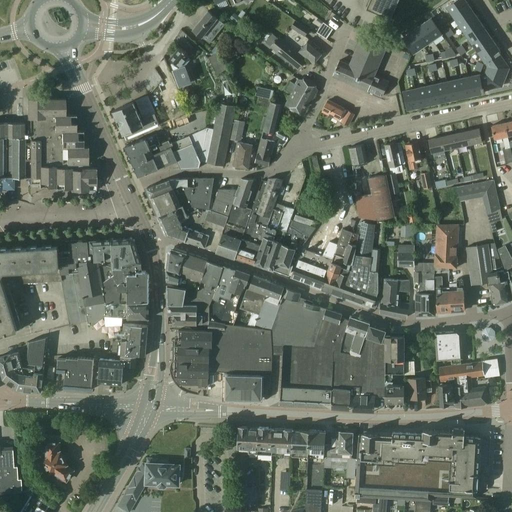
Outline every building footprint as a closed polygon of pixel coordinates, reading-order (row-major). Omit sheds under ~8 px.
[(370,0),(366,9),(390,19),(398,0),(370,0)] [(468,6),(464,0),(456,0),(447,7),(453,16),(468,6)] [(468,6),(453,16),(460,25),(475,15),(468,6)] [(209,44),(224,25),(208,11),(192,30),(209,44)] [(475,15),(460,25),(466,35),(481,24),(475,15)] [(431,19),(422,25),(432,40),(441,34),(431,19)] [(291,27),(305,36),(309,30),(295,20),(291,27)] [(316,33),(326,39),(333,29),(323,22),(316,33)] [(487,33),(481,24),(466,35),(472,44),(487,33)] [(422,25),(413,31),(423,46),(432,40),(422,25)] [(423,46),(413,31),(403,38),(414,53),(423,46)] [(334,76),(338,78),(368,91),(374,76),(385,48),(387,44),(363,33),(349,65),(339,61),(333,76),(334,76)] [(494,43),(487,33),(472,44),(479,53),(494,43)] [(305,60),(278,38),(272,34),(265,42),(271,47),(270,48),(297,69),(305,60)] [(313,64),(323,52),(309,40),(299,52),(313,64)] [(479,53),(485,63),(499,54),(501,52),(494,43),(479,53)] [(179,48),(170,59),(174,63),(172,66),(180,87),(190,83),(184,68),(192,59),(188,55),(179,48)] [(488,71),(505,78),(508,68),(499,54),(485,63),(489,68),(488,71)] [(481,75),(484,90),(501,86),(505,78),(488,71),(487,73),(481,75)] [(469,77),(473,95),(485,92),(484,90),(481,75),(469,77)] [(374,76),(368,91),(382,97),(388,82),(374,76)] [(163,81),(161,77),(147,83),(155,101),(168,95),(169,97),(176,94),(169,78),(163,81)] [(473,95),(469,77),(457,80),(461,97),(473,95)] [(304,115),(317,90),(298,79),(295,84),(290,82),(286,90),(292,93),(285,104),(304,115)] [(457,80),(447,82),(451,100),(461,97),(457,80)] [(451,100),(447,82),(436,84),(440,102),(451,100)] [(440,102),(436,84),(425,87),(429,104),(440,102)] [(257,87),(255,96),(258,97),(271,99),(273,90),(257,87)] [(429,104),(425,87),(415,89),(418,107),(429,104)] [(418,107),(415,89),(404,91),(408,109),(418,107)] [(133,102),(113,111),(123,135),(124,134),(126,138),(128,137),(129,138),(158,126),(156,120),(157,120),(157,118),(155,113),(148,96),(133,102)] [(258,97),(256,105),(268,108),(271,101),(270,101),(271,99),(258,97)] [(66,98),(29,98),(29,118),(30,118),(30,177),(31,177),(31,187),(40,187),(56,187),(56,188),(55,188),(55,189),(71,189),(71,190),(71,191),(88,191),(88,190),(96,190),(96,168),(82,168),(82,163),(89,163),(89,146),(83,146),(83,130),(77,130),(77,114),(66,114),(66,98)] [(268,108),(263,130),(276,133),(283,104),(271,101),(268,108)] [(354,114),(347,110),(345,109),(328,101),(322,112),(338,120),(341,116),(344,117),(341,122),(348,126),(354,114)] [(219,104),(213,129),(207,162),(223,166),(235,107),(219,104)] [(0,136),(24,137),(24,124),(0,123),(0,136)] [(505,149),(510,148),(505,123),(492,126),(495,139),(503,138),(505,148),(505,149)] [(234,124),(231,139),(240,140),(243,126),(234,124)] [(204,145),(207,128),(170,144),(169,140),(156,146),(152,135),(125,145),(138,176),(177,161),(180,168),(199,168),(199,167),(201,161),(204,145)] [(201,161),(207,162),(213,129),(207,128),(204,145),(201,161)] [(480,128),(467,131),(470,144),(483,141),(480,128)] [(467,131),(454,134),(457,147),(469,144),(470,144),(467,131)] [(454,134),(442,137),(444,150),(457,147),(454,134)] [(24,137),(0,136),(0,177),(25,178),(25,137),(24,137)] [(442,137),(429,140),(431,153),(444,150),(442,137)] [(269,165),(275,142),(261,138),(255,162),(269,165)] [(405,144),(409,161),(407,161),(409,170),(418,168),(417,163),(422,162),(421,158),(422,158),(418,141),(405,144)] [(252,168),(255,145),(237,142),(233,166),(252,168)] [(400,158),(399,152),(402,151),(400,143),(397,144),(397,142),(385,145),(388,161),(389,167),(402,164),(400,158)] [(349,148),(353,164),(352,164),(353,169),(361,168),(360,166),(368,164),(363,145),(349,148)] [(506,163),(511,161),(511,154),(510,148),(505,149),(502,149),(506,163)] [(309,157),(313,174),(320,172),(317,155),(309,157)] [(396,172),(387,174),(391,194),(400,192),(396,172)] [(432,187),(429,172),(420,174),(424,189),(432,187)] [(372,193),(355,197),(359,217),(378,219),(395,216),(391,194),(387,174),(368,178),(372,193)] [(168,180),(147,188),(151,198),(181,185),(195,187),(195,178),(190,178),(169,179),(168,180)] [(181,185),(151,198),(159,216),(183,206),(209,210),(214,178),(195,178),(195,187),(181,185)] [(237,189),(216,251),(236,257),(252,209),(246,207),(249,200),(254,186),(256,179),(241,178),(237,189)] [(252,209),(236,257),(255,264),(255,263),(273,209),(284,180),(278,178),(269,179),(268,182),(264,181),(263,181),(262,181),(252,209)] [(494,180),(458,188),(459,193),(461,201),(483,196),(487,215),(501,209),(499,201),(497,189),(494,180)] [(183,206),(159,216),(162,224),(163,224),(167,235),(186,241),(186,240),(216,251),(237,189),(219,189),(211,210),(209,210),(183,206)] [(277,229),(264,267),(273,270),(290,220),(294,209),(285,206),(283,212),(277,229)] [(273,209),(255,263),(264,267),(277,229),(283,212),(273,209)] [(494,222),(503,220),(501,209),(487,215),(489,224),(490,224),(492,232),(497,231),(494,222)] [(290,220),(273,270),(289,276),(296,257),(302,248),(301,247),(315,228),(290,220)] [(362,222),(359,235),(352,270),(342,296),(362,303),(369,285),(370,279),(373,249),(375,225),(362,222)] [(438,225),(435,265),(434,270),(449,272),(449,266),(457,267),(459,225),(438,225)] [(414,237),(415,227),(407,227),(406,236),(414,237)] [(332,293),(342,266),(352,233),(343,230),(338,245),(322,288),(321,289),(332,293)] [(352,270),(359,235),(352,233),(342,266),(332,293),(342,297),(342,296),(352,270)] [(94,252),(95,263),(113,268),(118,268),(123,267),(141,263),(134,240),(131,238),(103,239),(103,241),(98,241),(98,240),(94,240),(91,241),(92,252),(94,252)] [(79,272),(77,263),(87,261),(91,262),(90,252),(87,252),(87,240),(69,241),(69,246),(58,246),(61,274),(73,273),(79,272)] [(322,288),(338,245),(330,242),(322,256),(312,285),(322,288)] [(492,272),(492,269),(491,259),(495,258),(499,258),(495,243),(488,244),(488,245),(467,247),(470,271),(472,285),(488,283),(489,283),(487,273),(492,272)] [(399,245),(399,266),(414,266),(414,245),(406,245),(399,245)] [(0,249),(0,335),(22,329),(10,290),(7,281),(0,283),(0,282),(0,270),(1,271),(2,273),(10,277),(14,277),(14,280),(19,283),(62,281),(74,280),(73,273),(61,274),(58,246),(0,249)] [(511,258),(505,246),(498,249),(506,269),(507,268),(511,265),(511,258)] [(169,250),(167,269),(180,274),(187,254),(171,249),(169,250)] [(381,249),(373,249),(370,279),(369,285),(362,303),(373,307),(379,291),(378,273),(378,272),(379,272),(381,249)] [(291,277),(302,281),(312,252),(306,250),(303,256),(300,255),(297,262),(291,277)] [(312,252),(302,281),(312,285),(322,256),(312,252)] [(178,282),(178,286),(197,289),(199,286),(208,261),(187,254),(180,274),(178,282)] [(149,301),(149,282),(149,277),(149,275),(148,273),(147,273),(146,272),(145,271),(142,271),(141,263),(123,267),(118,268),(113,268),(95,263),(91,262),(87,261),(77,263),(79,272),(85,306),(105,303),(127,303),(127,302),(149,301)] [(215,291),(223,266),(208,261),(199,286),(215,291)] [(434,264),(415,263),(415,272),(414,272),(415,282),(422,282),(423,289),(420,289),(420,293),(416,294),(417,315),(435,314),(434,293),(434,280),(434,264)] [(209,305),(209,321),(225,323),(234,324),(238,316),(237,315),(238,312),(235,311),(244,283),(247,284),(250,274),(230,268),(223,266),(215,291),(209,305)] [(167,269),(167,270),(167,281),(178,282),(180,274),(167,269)] [(511,300),(508,280),(510,280),(508,271),(504,272),(504,270),(497,272),(498,275),(499,275),(501,282),(499,282),(503,302),(511,300)] [(503,302),(499,282),(501,282),(499,275),(498,275),(497,272),(492,272),(487,273),(489,283),(493,304),(503,302)] [(238,312),(237,315),(238,316),(250,320),(248,326),(255,327),(270,282),(253,276),(249,288),(247,289),(238,312)] [(435,277),(436,289),(437,311),(451,310),(450,291),(443,292),(442,276),(435,277)] [(397,289),(410,292),(410,283),(409,280),(397,280),(384,279),(380,312),(407,317),(409,303),(400,302),(401,299),(398,299),(399,292),(398,292),(397,289)] [(465,310),(464,286),(462,280),(456,280),(457,283),(449,284),(450,291),(451,310),(465,310)] [(270,282),(255,327),(271,330),(286,288),(284,287),(270,282)] [(178,286),(168,284),(169,305),(209,305),(215,291),(199,286),(197,289),(178,286)] [(286,288),(271,330),(273,355),(283,355),(280,400),(331,403),(332,388),(341,352),(343,343),(342,343),(350,317),(349,317),(349,318),(349,319),(341,317),(341,313),(326,309),(299,298),(300,294),(286,288)] [(105,317),(128,319),(149,319),(149,301),(127,302),(127,303),(105,303),(85,306),(89,327),(105,317)] [(168,305),(168,314),(174,314),(173,323),(196,324),(196,330),(224,330),(225,323),(209,321),(209,305),(169,305),(168,305)] [(343,343),(341,352),(349,353),(351,348),(360,320),(350,317),(342,343),(343,343)] [(70,326),(82,323),(81,318),(69,320),(70,326)] [(360,320),(351,348),(353,349),(352,351),(360,354),(369,323),(360,320)] [(133,343),(146,344),(148,325),(125,323),(124,338),(133,339),(133,343)] [(176,340),(174,379),(180,385),(208,386),(209,371),(272,372),(272,355),(273,355),(271,330),(255,327),(248,326),(247,327),(234,325),(234,324),(225,323),(224,330),(196,330),(179,329),(179,340),(176,340)] [(353,407),(353,408),(374,409),(375,397),(385,397),(385,385),(385,374),(384,330),(371,326),(361,356),(357,390),(354,395),(353,407)] [(491,338),(494,334),(494,331),(491,329),(487,329),(484,332),(485,336),(488,338),(491,338)] [(385,331),(384,330),(385,374),(404,373),(404,360),(405,360),(405,336),(385,336),(385,331)] [(437,359),(451,358),(451,364),(461,363),(460,358),(463,357),(461,333),(458,330),(435,332),(437,359)] [(47,352),(48,337),(28,342),(25,363),(25,365),(23,365),(18,352),(0,356),(0,367),(3,378),(17,388),(42,391),(45,366),(47,352)] [(146,344),(133,343),(133,339),(124,338),(123,338),(118,340),(118,345),(120,345),(119,354),(132,355),(132,354),(145,355),(146,344)] [(332,388),(331,403),(332,403),(332,406),(349,407),(353,407),(354,395),(357,390),(361,356),(353,354),(349,354),(349,353),(341,352),(332,388)] [(135,367),(136,357),(121,356),(120,360),(100,358),(98,382),(122,384),(123,366),(135,367)] [(79,359),(77,389),(92,390),(95,358),(79,357),(78,359),(79,359)] [(79,359),(78,359),(67,358),(67,359),(59,359),(58,371),(66,372),(65,388),(77,389),(79,359)] [(486,387),(472,388),(471,377),(484,375),(482,361),(440,367),(441,380),(455,379),(456,387),(454,387),(456,408),(484,405),(483,394),(486,394),(486,387)] [(54,380),(56,367),(48,366),(47,379),(54,380)] [(260,400),(261,376),(226,375),(225,398),(254,399),(258,399),(260,400)] [(410,400),(426,398),(425,377),(408,379),(410,400)] [(439,385),(440,406),(449,405),(454,404),(453,395),(452,384),(447,385),(447,384),(439,385)] [(405,403),(405,385),(385,385),(385,403),(405,403)] [(241,448),(249,448),(249,453),(258,454),(259,428),(240,427),(238,453),(241,453),(241,448)] [(362,434),(359,434),(355,496),(432,500),(432,495),(477,497),(478,480),(480,437),(465,436),(465,428),(453,427),(453,431),(439,431),(439,430),(423,429),(423,434),(393,432),(392,435),(379,434),(362,433),(362,434)] [(273,455),(274,429),(259,428),(258,454),(273,455)] [(293,451),(294,430),(274,429),(273,455),(283,455),(293,456),(293,451)] [(293,456),(309,457),(311,431),(294,430),(293,451),(293,456)] [(324,458),(324,457),(324,453),(325,453),(325,444),(326,432),(311,431),(309,457),(324,458)] [(351,458),(351,457),(352,457),(353,432),(341,431),(341,433),(333,433),(332,445),(325,444),(325,453),(324,453),(324,457),(331,457),(351,458)] [(67,480),(73,470),(65,465),(66,463),(61,452),(59,452),(59,442),(40,441),(40,451),(46,452),(46,455),(48,459),(44,460),(50,472),(54,470),(55,473),(58,475),(57,477),(63,480),(64,479),(67,480)] [(0,493),(22,492),(21,479),(18,479),(17,466),(13,467),(12,448),(0,448),(0,493)] [(182,476),(183,469),(180,469),(180,465),(158,464),(159,459),(148,458),(148,463),(143,463),(118,506),(128,511),(129,511),(146,483),(157,483),(159,487),(166,487),(169,484),(179,485),(179,476),(182,476)] [(321,511),(323,491),(307,490),(306,511),(321,511)] [(46,511),(44,511),(49,504),(32,494),(20,511),(46,511)] [(386,511),(387,498),(379,497),(378,511),(386,511)] [(430,511),(431,500),(416,499),(415,511),(419,511),(430,511)]
